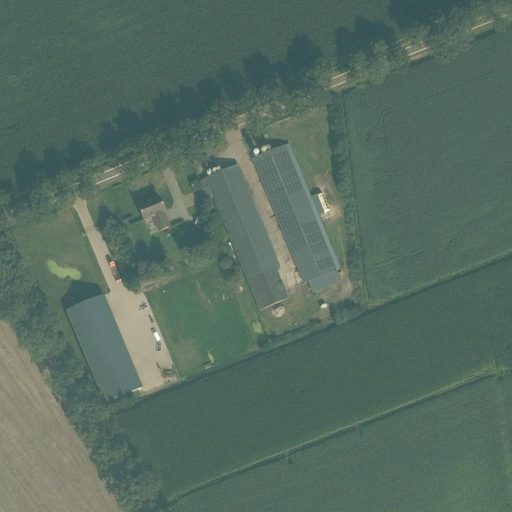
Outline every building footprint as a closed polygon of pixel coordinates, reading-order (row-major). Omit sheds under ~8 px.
[(285,147),(252,160),(303,285),(336,271),(285,147)] [(213,198),(259,310),(288,298),(282,282),(278,284),(275,278),(279,276),(276,268),(279,267),(238,166),(200,182),(203,189),(198,191),(202,202),(213,198)] [(152,218),(159,233),(171,228),(159,199),(138,207),(144,221),(152,218)] [(200,219),(196,227),(204,230),(208,222),(200,219)] [(66,312),(104,405),(142,389),(104,296),(66,312)]
